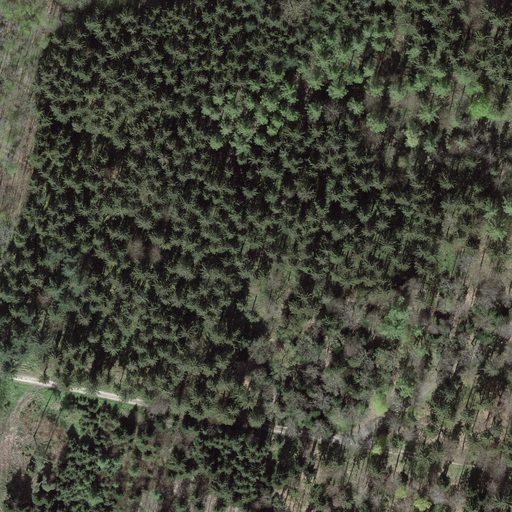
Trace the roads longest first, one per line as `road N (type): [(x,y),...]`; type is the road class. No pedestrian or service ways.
road 1 (track): [(0,377),(370,446),(511,464)]
road 2 (track): [(370,446),(511,333)]
